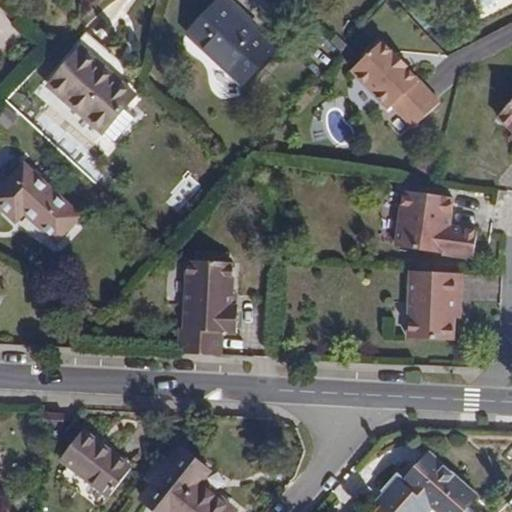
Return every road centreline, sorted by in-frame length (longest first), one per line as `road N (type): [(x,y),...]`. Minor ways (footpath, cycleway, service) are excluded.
road 1 (tertiary): [(350,395),(0,387)]
road 2 (residential): [(506,400),(511,202)]
road 3 (tertiary): [(506,400),(350,395)]
road 4 (residential): [(350,395),(348,426),(273,511)]
